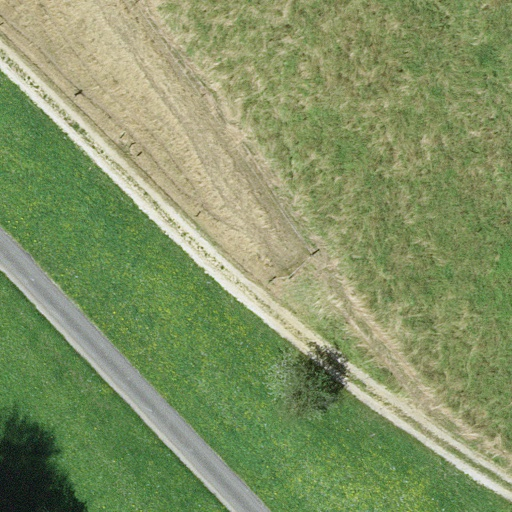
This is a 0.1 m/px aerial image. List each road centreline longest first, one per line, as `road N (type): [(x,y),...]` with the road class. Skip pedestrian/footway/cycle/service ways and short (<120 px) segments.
road 1 (track): [(0,55),(229,285),(403,426),(511,488)]
road 2 (unclassified): [(249,511),(0,251)]
